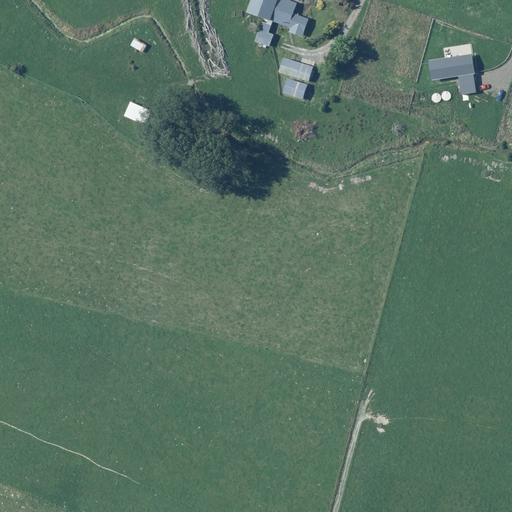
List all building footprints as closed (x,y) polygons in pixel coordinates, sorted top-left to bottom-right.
[(287,0),(278,0),(279,0),(278,0),(248,0),(242,14),(269,26),(272,20),(281,24),(279,28),(303,39),(311,21),(295,14),(299,5),(287,0)] [(129,47),(143,54),(147,45),(133,38),(129,47)] [(316,69),(283,56),(277,72),(310,84),(316,69)] [(307,86),(287,79),(281,94),(301,101),(307,86)] [(129,101),(123,117),(147,127),(153,111),(129,101)]
